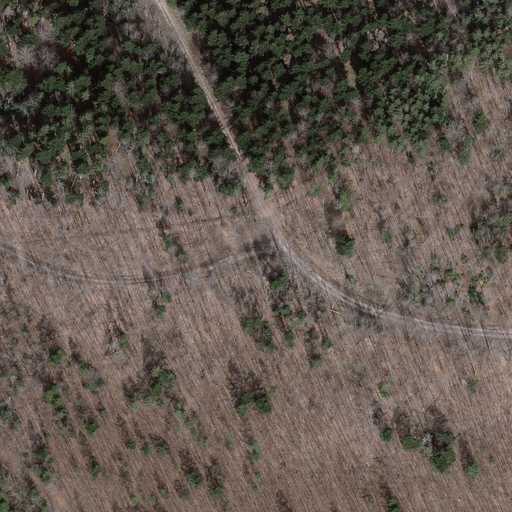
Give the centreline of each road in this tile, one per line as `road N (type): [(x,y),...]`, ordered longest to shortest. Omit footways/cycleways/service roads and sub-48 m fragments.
road 1 (track): [(157,0),(284,240),(313,270),(346,298),(420,328),(511,336)]
road 2 (track): [(284,240),(130,286),(53,274),(0,254)]
